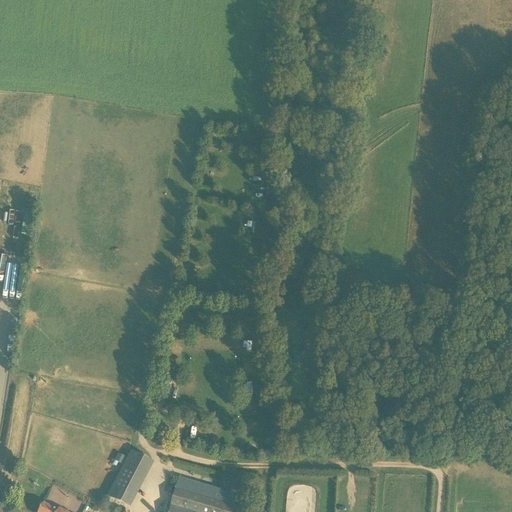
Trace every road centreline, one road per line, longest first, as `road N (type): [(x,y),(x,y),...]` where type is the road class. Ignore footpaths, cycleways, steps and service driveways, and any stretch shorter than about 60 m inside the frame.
road 1 (track): [(197,122),(137,421),(143,445),(230,467),(425,467),(439,477),(439,511)]
road 2 (track): [(276,0),(263,127),(354,132)]
